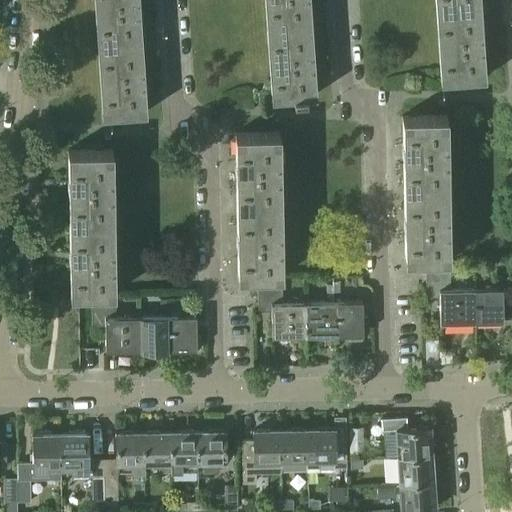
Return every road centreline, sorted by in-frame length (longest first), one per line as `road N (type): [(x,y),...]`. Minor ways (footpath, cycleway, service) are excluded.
road 1 (residential): [(217,392),(208,142),(178,107),(172,0)]
road 2 (residential): [(385,389),(377,122),(347,90),(340,0)]
road 3 (residential): [(26,0),(1,394)]
road 4 (residential): [(1,394),(217,392)]
road 5 (residential): [(217,392),(385,389)]
road 6 (residential): [(463,387),(471,511)]
